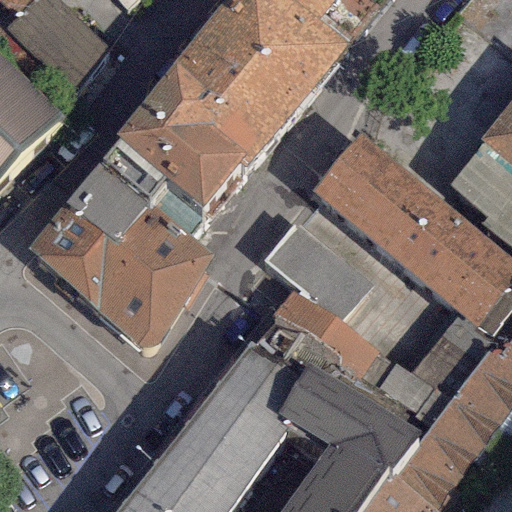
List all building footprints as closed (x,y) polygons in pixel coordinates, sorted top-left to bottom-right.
[(135,0),(150,17),(170,0),(135,0)] [(305,49),(344,0),(255,0),(251,5),(305,49)] [(251,5),(111,177),(205,250),(344,80),(251,5)] [(0,68),(0,203),(68,136),(0,68)] [(511,124),(440,220),(511,274),(511,124)] [(315,221),(452,323),(483,347),(505,318),(511,308),(511,274),(440,220),(360,160),(315,221)] [(226,267),(111,177),(23,290),(137,379),(226,267)] [(266,275),(298,299),(344,333),(374,293),(296,235),(266,275)] [(150,511),(241,511),(285,454),(364,349),(344,333),(298,299),(247,366),(256,372),(150,511)] [(483,347),(452,323),(408,381),(364,349),(285,454),(320,480),(295,511),(449,511),(511,429),(511,322),(505,318),(483,347)]
